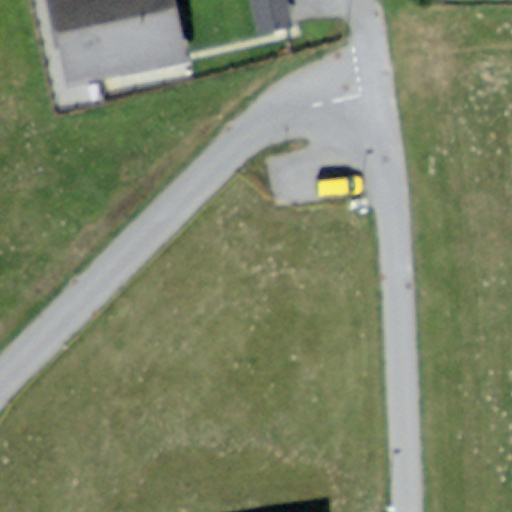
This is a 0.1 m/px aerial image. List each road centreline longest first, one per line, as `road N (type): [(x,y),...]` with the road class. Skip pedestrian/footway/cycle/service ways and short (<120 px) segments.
road 1 (residential): [(376,84),(308,99),(263,121),(0,382)]
road 2 (unclassified): [(417,511),(401,225),(376,84)]
